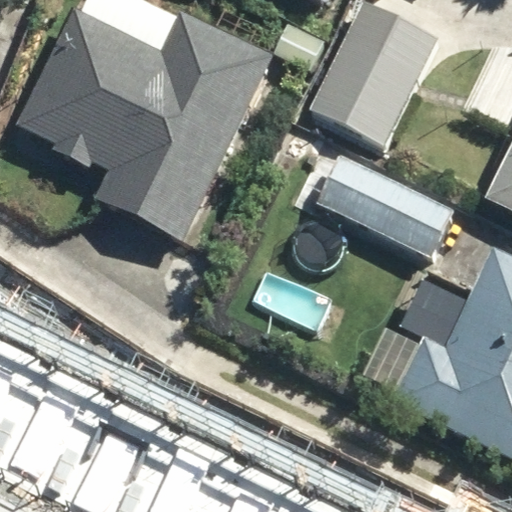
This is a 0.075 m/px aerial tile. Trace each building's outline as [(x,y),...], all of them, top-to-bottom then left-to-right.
[(314,4),(280,54),(318,80),(353,31),(314,4)] [(16,142),(106,185),(94,209),(186,258),(281,82),(189,33),(168,72),(73,26),(16,142)] [(354,40),(315,112),(391,154),(431,81),(354,40)] [(511,76),(482,61),(457,108),(511,137),(511,161),(486,207),(511,222),(511,76)] [(317,208),(424,263),(448,217),(340,163),(317,208)] [(511,263),(498,257),(415,420),(511,468),(511,263)] [(0,293),(0,395),(29,302),(0,293)]
